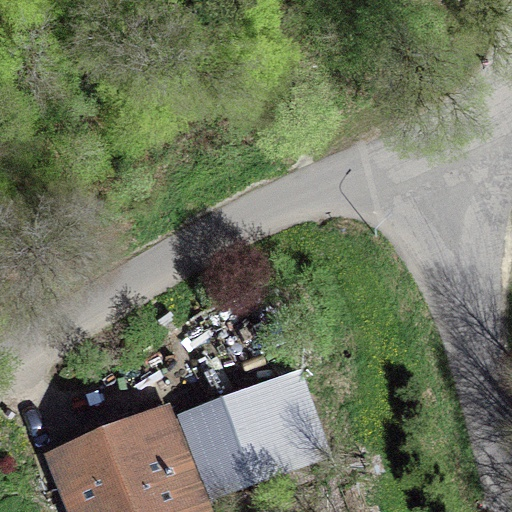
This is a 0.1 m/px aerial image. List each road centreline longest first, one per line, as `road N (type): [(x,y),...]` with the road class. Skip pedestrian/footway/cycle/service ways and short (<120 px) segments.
road 1 (residential): [(471,106),(215,232),(0,366)]
road 2 (residential): [(511,510),(454,271),(452,193),(471,106)]
